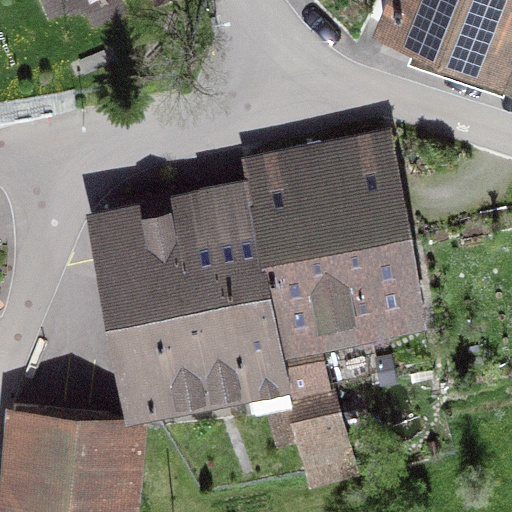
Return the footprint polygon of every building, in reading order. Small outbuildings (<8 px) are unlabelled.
[(511,0),(390,0),(382,23),(496,69),(511,28),(511,0)] [(244,174),(246,182),(282,341),(421,312),(385,129),(329,138),(333,156),(244,174)] [(247,386),(251,405),(293,398),(282,341),(246,182),(90,213),(130,407),(144,408),(247,386)] [(354,463),(333,387),(293,398),(308,476),(354,463)] [(15,403),(4,511),(130,511),(140,418),(108,410),(15,403)]
